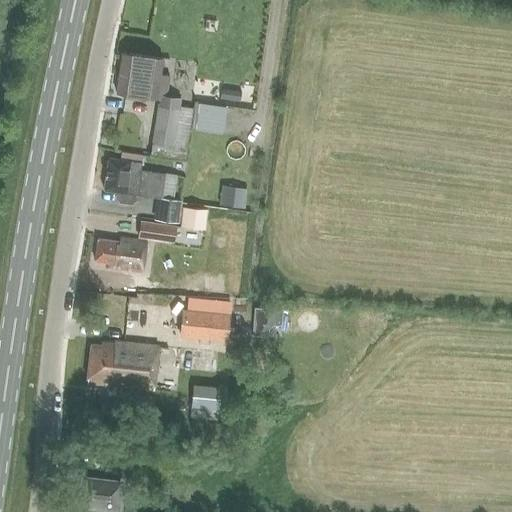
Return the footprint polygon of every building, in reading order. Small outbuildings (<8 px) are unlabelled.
[(170,75),(160,74),(162,58),(122,52),(116,93),(159,99),(151,156),(187,161),(194,108),(180,106),(181,97),(167,95),(170,75)] [(223,135),(227,108),(196,103),(192,130),(223,135)] [(176,176),(163,174),(139,170),(140,164),(130,162),(130,161),(108,158),(103,190),(117,192),(116,198),(119,202),(130,204),(135,200),(136,193),(136,194),(137,193),(157,196),(153,219),(178,223),(182,200),(173,199),(176,176)] [(218,205),(241,209),(244,189),(220,186),(218,205)] [(205,229),(207,209),(182,206),(180,227),(205,229)] [(174,242),(176,225),(140,221),(138,237),(174,242)] [(142,271),(146,241),(119,237),(119,241),(98,238),(94,260),(109,263),(109,267),(142,271)] [(180,325),(181,310),(126,306),(124,327),(153,329),(180,325)] [(180,325),(179,334),(226,340),(229,313),(182,307),(181,310),(180,325)] [(154,389),(157,346),(100,341),(99,344),(89,343),(86,379),(88,379),(88,383),(154,389)] [(216,417),(218,388),(193,385),(190,414),(216,417)] [(109,416),(109,404),(100,403),(99,416),(109,416)] [(120,482),(82,478),(79,504),(117,509),(120,482)]
